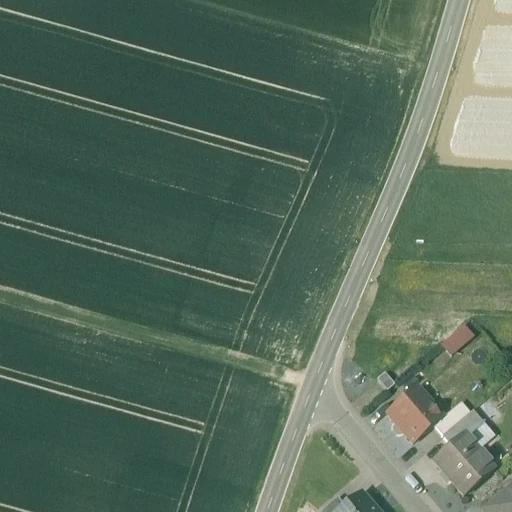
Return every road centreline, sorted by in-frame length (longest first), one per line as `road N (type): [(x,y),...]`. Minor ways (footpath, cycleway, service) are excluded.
road 1 (tertiary): [(458,0),(399,182),(309,395)]
road 2 (track): [(0,306),(309,395)]
road 3 (residential): [(424,511),(349,422),(309,395)]
road 4 (tertiary): [(309,395),(267,511)]
